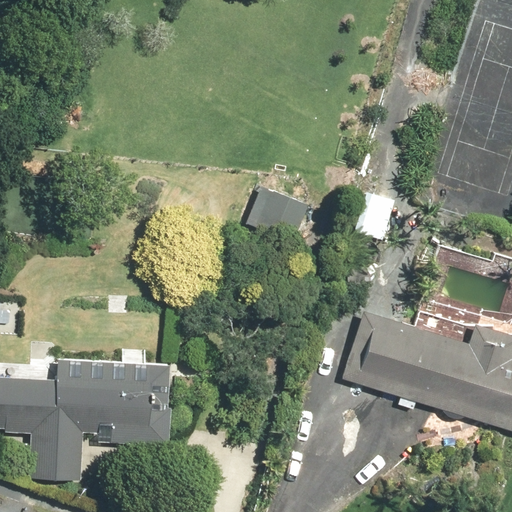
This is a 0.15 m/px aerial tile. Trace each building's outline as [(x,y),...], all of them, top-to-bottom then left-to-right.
[(305,206),(261,188),(250,214),(294,232),(305,206)] [(394,202),(363,193),(351,233),(382,242),(394,202)] [(19,304),(0,302),(0,330),(16,332),(19,304)] [(357,310),(337,378),(511,429),(511,358),(509,358),(511,348),(511,334),(471,323),(465,341),(357,310)] [(50,368),(0,365),(0,427),(29,429),(27,477),(77,479),(79,432),(95,432),(94,441),(161,444),(164,363),(144,362),(145,350),(121,349),(120,362),(51,359),(50,368)]
